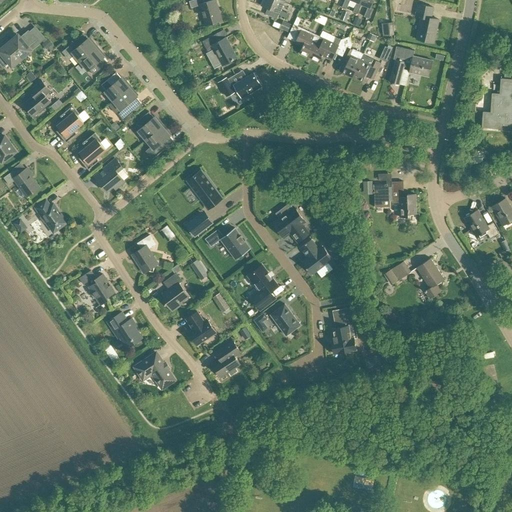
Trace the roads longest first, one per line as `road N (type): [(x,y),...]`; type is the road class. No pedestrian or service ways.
road 1 (residential): [(248,133),(248,211),(315,305),(316,363),(300,372)]
road 2 (track): [(3,511),(233,419)]
road 3 (residential): [(203,134),(105,18),(30,3)]
road 4 (residential): [(198,393),(198,375),(96,232),(104,216)]
road 5 (residential): [(361,137),(362,104),(262,53),(247,34),(241,0)]
road 6 (residential): [(0,100),(29,142),(57,159),(104,216)]
road 7 (unclassified): [(511,334),(434,205)]
road 8 (unclassified): [(439,144),(471,0)]
road 9 (residential): [(104,216),(203,134)]
